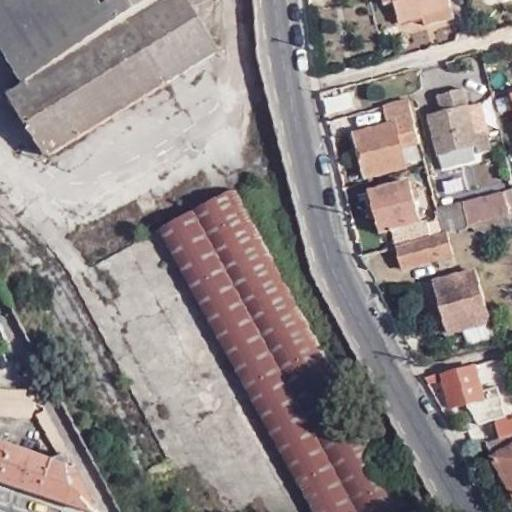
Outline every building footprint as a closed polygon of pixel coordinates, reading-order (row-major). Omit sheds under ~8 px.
[(0,0),(0,31),(29,79),(12,90),(50,152),(221,49),(191,0),(0,0)] [(384,0),(385,1),(390,0),(393,0),(399,19),(422,13),(424,22),(453,15),(449,0),(384,0)] [(355,86),(324,94),(327,111),(358,104),(355,86)] [(493,148),(488,130),(475,133),(468,103),(464,89),(437,96),(441,109),(429,113),(443,166),(481,156),(481,151),(493,148)] [(502,110),(511,107),(511,93),(498,96),(502,110)] [(481,100),(468,103),(475,133),(488,130),(481,100)] [(402,150),(421,144),(415,116),(355,133),(366,173),(405,163),(402,150)] [(396,227),(400,242),(441,231),(438,217),(421,221),(410,179),(370,189),(381,230),(396,227)] [(236,185),(162,225),(315,511),(383,511),(406,500),(236,185)] [(511,212),(511,211),(511,185),(503,188),(511,212)] [(503,188),(435,205),(438,217),(441,231),(447,229),(472,222),(481,220),(511,212),(503,188)] [(481,220),(472,222),(474,228),(483,227),(481,220)] [(400,242),(396,243),(403,265),(437,256),(452,253),(447,229),(441,231),(400,242)] [(452,253),(437,256),(438,264),(454,259),(452,253)] [(464,324),(490,317),(477,265),(437,275),(449,327),(464,324)] [(493,333),(490,317),(464,324),(468,339),(493,333)] [(511,353),(502,356),(508,378),(511,395),(511,353)] [(491,358),(491,361),(495,381),(508,378),(502,356),(491,358)] [(495,381),(491,361),(442,372),(427,375),(432,384),(444,381),(449,404),(482,397),(480,384),(495,381)] [(0,412),(1,413),(2,410),(15,412),(16,393),(2,392),(2,386),(0,386),(0,412)] [(38,412),(61,455),(70,451),(47,407),(38,412)] [(511,416),(494,421),(497,435),(511,431),(511,416)] [(511,431),(497,435),(486,437),(511,485),(511,431)] [(55,458),(0,438),(0,477),(94,510),(99,507),(70,451),(61,455),(55,458)]
